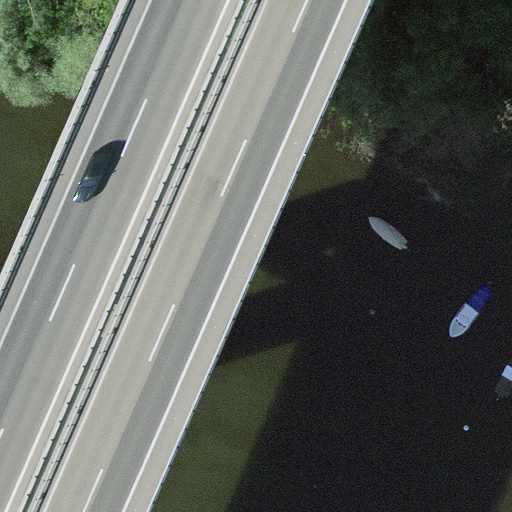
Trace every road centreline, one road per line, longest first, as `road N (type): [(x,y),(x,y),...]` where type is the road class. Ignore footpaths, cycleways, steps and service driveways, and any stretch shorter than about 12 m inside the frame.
road 1 (motorway): [(84,511),(307,0)]
road 2 (motorway): [(188,0),(0,433)]
